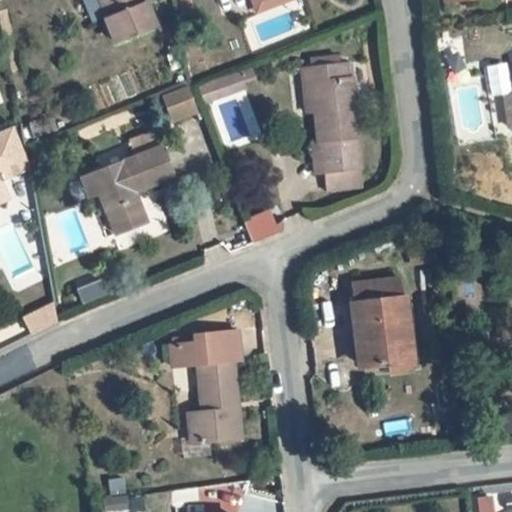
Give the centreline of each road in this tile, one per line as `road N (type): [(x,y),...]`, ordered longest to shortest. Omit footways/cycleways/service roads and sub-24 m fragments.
road 1 (residential): [(392,0),(410,157),(404,200),(270,265)]
road 2 (residential): [(270,265),(0,376)]
road 3 (residential): [(299,489),(270,265)]
road 4 (residential): [(299,489),(511,466)]
